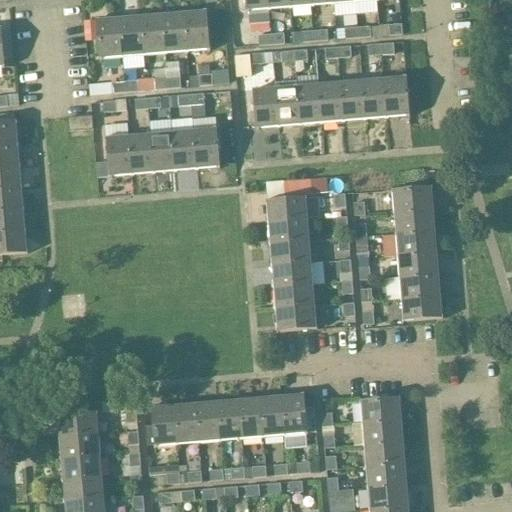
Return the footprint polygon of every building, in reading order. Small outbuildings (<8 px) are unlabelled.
[(245,0),(247,14),(269,12),(268,0),(245,0)] [(291,10),(289,0),(268,0),(269,12),(291,10)] [(311,0),(289,0),(291,10),(312,8),(311,0)] [(206,15),(184,16),(187,55),(210,53),(206,15)] [(184,16),(162,18),(165,56),(187,55),(184,16)] [(140,20),(143,58),(165,56),(162,18),(140,20)] [(140,20),(119,21),(122,60),(143,58),(140,20)] [(96,23),(99,62),(122,60),(119,21),(96,23)] [(402,37),(401,26),(388,27),(389,38),(402,37)] [(370,29),(357,30),(358,40),(371,39),(370,29)] [(344,30),(345,41),(358,40),(357,30),(344,30)] [(327,32),(314,33),(315,44),(328,42),(327,32)] [(301,34),(302,45),(315,44),(314,33),(301,34)] [(258,37),(259,48),(272,47),(271,36),(258,37)] [(283,36),(271,36),(272,47),(284,46),(283,36)] [(393,45),(380,46),(381,57),(394,56),(393,45)] [(367,48),(368,59),(381,57),(380,46),(367,48)] [(351,60),(351,49),(337,50),(338,61),(351,60)] [(320,62),(338,61),(337,50),(320,51),(320,62)] [(307,52),(294,53),(295,64),(308,63),(307,52)] [(281,54),(282,65),(295,64),(294,53),(281,54)] [(250,67),(273,66),(274,66),(273,55),(250,56),(250,67)] [(223,87),(222,76),(199,78),(199,88),(223,87)] [(180,79),(167,80),(168,91),(181,90),(180,79)] [(409,118),(405,79),(383,81),(386,120),(409,118)] [(154,81),(155,92),(168,91),(167,80),(154,81)] [(386,120),(383,81),(362,83),(365,122),(386,120)] [(138,94),(137,83),(124,84),(125,95),(138,94)] [(362,83),(340,85),(343,124),(365,122),(362,83)] [(111,85),(112,96),(125,95),(124,84),(111,85)] [(322,126),(343,124),(340,85),(318,87),(322,126)] [(318,87),(297,89),(300,128),(322,126),(318,87)] [(297,89),(276,91),(279,130),(300,128),(297,89)] [(253,93),(256,132),(279,130),(276,91),(253,93)] [(203,96),(190,97),(191,107),(204,106),(203,96)] [(178,98),(178,108),(191,107),(190,97),(178,98)] [(160,100),(147,101),(148,111),(161,110),(160,100)] [(134,102),(135,112),(148,111),(147,101),(134,102)] [(117,114),(116,104),(103,104),(104,114),(117,114)] [(93,133),(92,119),(67,121),(68,136),(93,133)] [(0,125),(0,148),(17,147),(15,125),(0,125)] [(216,133),(193,134),(197,172),(219,170),(216,133)] [(193,134),(172,136),(175,174),(197,172),(193,134)] [(172,136),(150,138),(153,175),(175,174),(172,136)] [(128,140),(132,177),(153,175),(150,138),(128,140)] [(106,142),(109,179),(132,177),(128,140),(106,142)] [(0,148),(0,170),(19,169),(17,147),(0,148)] [(19,169),(0,170),(0,191),(20,190),(19,169)] [(0,191),(0,213),(22,212),(20,190),(0,191)] [(392,193),(394,216),(432,212),(430,190),(392,193)] [(335,211),(346,210),(345,197),(334,198),(335,211)] [(266,204),(268,226),(307,223),(305,201),(266,204)] [(365,218),(364,205),(353,205),(354,219),(365,218)] [(22,212),(0,213),(0,235),(24,234),(22,212)] [(432,212),(394,216),(396,237),(434,234),(432,212)] [(336,220),(337,233),(348,232),(347,219),(336,220)] [(268,226),(270,248),(308,244),(307,223),(268,226)] [(355,227),(356,240),(367,239),(365,226),(355,227)] [(0,258),(25,256),(24,234),(0,235),(0,258)] [(434,234),(396,237),(397,259),(436,255),(434,234)] [(339,254),(350,253),(348,240),(338,242),(339,254)] [(310,266),(308,244),(270,248),(272,269),(310,266)] [(357,248),(358,262),(368,261),(368,248),(357,248)] [(438,277),(436,255),(397,259),(399,280),(438,277)] [(339,263),(340,276),(351,275),(350,262),(339,263)] [(310,266),(272,269),(274,291),(312,287),(310,266)] [(359,270),(359,283),(370,282),(369,269),(359,270)] [(438,277),(399,280),(401,302),(440,299),(438,277)] [(341,284),(342,297),(353,296),(352,283),(341,284)] [(275,312),(314,309),(312,287),(274,291),(275,312)] [(360,292),(361,305),(372,304),(371,291),(360,292)] [(441,321),(440,299),(401,302),(403,324),(441,321)] [(344,325),(347,325),(347,333),(356,332),(354,305),(343,307),(344,325)] [(277,335),(316,331),(314,309),(275,312),(277,335)] [(374,326),(373,314),(362,314),(363,327),(374,326)] [(303,398),(281,400),(284,438),(307,436),(303,398)] [(281,400),(259,402),(263,440),(284,438),(281,400)] [(399,400),(360,404),(362,426),(401,423),(399,400)] [(259,402),(238,404),(241,442),(263,440),(259,402)] [(238,404),(216,406),(220,443),(241,442),(238,404)] [(195,407),(198,445),(220,443),(216,406),(195,407)] [(173,409),(176,447),(198,445),(195,407),(173,409)] [(151,411),(154,449),(176,447),(173,409),(151,411)] [(125,412),(125,413),(126,425),(137,424),(136,411),(125,412)] [(57,419),(59,441),(97,438),(95,415),(57,419)] [(333,428),(332,415),(321,416),(322,429),(333,428)] [(364,448),(403,444),(401,423),(362,426),(364,448)] [(139,447),(138,434),(127,434),(128,447),(139,447)] [(334,450),(333,437),(323,438),(324,451),(334,450)] [(99,459),(97,438),(59,441),(61,463),(99,459)] [(366,469),(404,466),(403,444),(364,448),(366,469)] [(140,468),(139,455),(129,456),(130,469),(140,468)] [(101,481),(99,459),(61,463),(63,484),(101,481)] [(337,472),(336,459),(324,459),(325,473),(337,472)] [(310,475),(309,464),(296,465),(297,476),(310,475)] [(288,477),(287,466),(273,467),(274,478),(288,477)] [(366,469),(367,491),(406,488),(404,466),(366,469)] [(265,468),(252,469),(253,480),(266,479),(265,468)] [(244,480),(243,470),(230,471),(231,481),(244,480)] [(223,482),(222,471),(209,473),(210,483),(223,482)] [(201,484),(200,473),(187,474),(189,485),(201,484)] [(180,486),(179,475),(166,477),(167,487),(180,486)] [(142,490),(141,477),(130,478),(131,490),(142,490)] [(338,493),(337,480),(326,481),(327,494),(338,493)] [(101,481),(63,484),(65,506),(102,502),(101,481)] [(303,494),(302,483),(288,484),(289,495),(303,494)] [(268,497),(281,496),(280,485),(267,486),(268,497)] [(259,498),(258,487),(245,488),(246,499),(259,498)] [(374,511),(408,509),(406,488),(367,491),(369,511),(374,511)] [(238,500),(237,489),(224,490),(224,501),(238,500)] [(216,501),(215,490),(202,491),(203,503),(216,501)] [(195,503),(194,492),(180,494),(181,505),(195,503)] [(172,505),(171,494),(158,495),(159,506),(172,505)] [(135,511),(144,511),(143,498),(132,499),(132,511),(135,511)] [(340,511),(339,501),(328,502),(328,511),(340,511)] [(103,511),(102,502),(65,506),(65,511),(103,511)]
